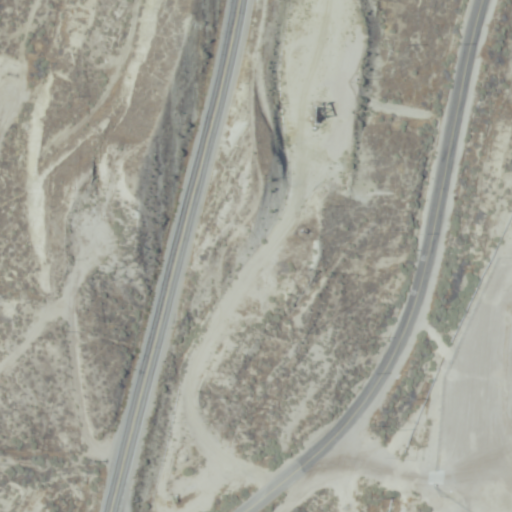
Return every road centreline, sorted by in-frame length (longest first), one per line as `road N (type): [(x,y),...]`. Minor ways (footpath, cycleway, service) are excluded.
road 1 (residential): [(248,511),(309,465),(390,372),(432,255),(489,0)]
road 2 (primary): [(119,511),(193,297),(223,169),(248,0)]
